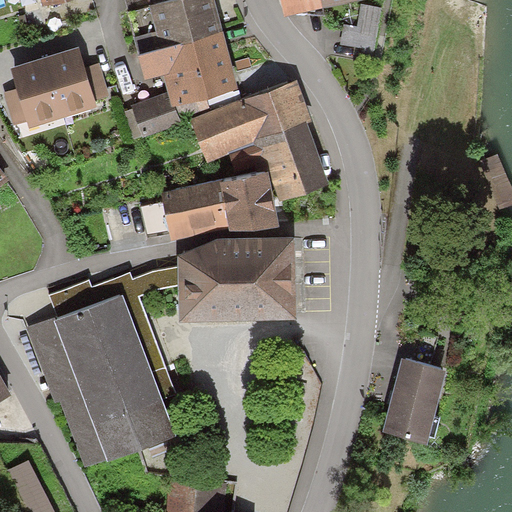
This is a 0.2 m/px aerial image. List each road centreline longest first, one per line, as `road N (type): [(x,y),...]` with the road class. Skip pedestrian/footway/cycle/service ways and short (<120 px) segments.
road 1 (residential): [(263,0),(330,87),(358,156),(366,227),(361,337),(315,511)]
road 2 (residential): [(0,344),(91,511)]
